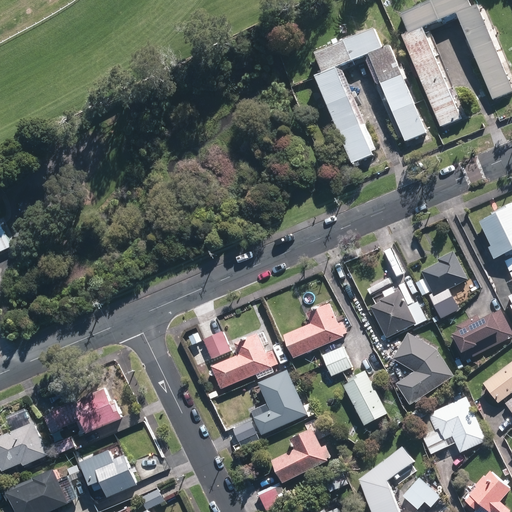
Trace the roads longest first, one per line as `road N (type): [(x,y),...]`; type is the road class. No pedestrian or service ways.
road 1 (residential): [(134,316),(511,155)]
road 2 (residential): [(134,316),(229,511)]
road 3 (residential): [(0,374),(134,316)]
